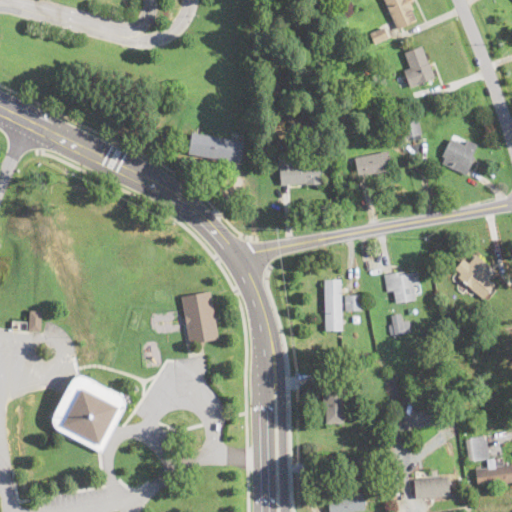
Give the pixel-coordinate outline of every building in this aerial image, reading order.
[(410,0),(414,9),(411,10),(416,20),(398,28),(385,0),(410,0)] [(298,30),(290,30),(290,23),(297,22),(298,30)] [(388,38),(374,44),(369,33),(383,27),(388,38)] [(411,87),(405,70),(411,67),(405,52),(422,45),(435,78),(411,87)] [(342,76),(335,85),(329,79),(335,71),(342,76)] [(281,97),(271,98),(271,87),(281,87),(281,97)] [(422,133),(405,137),(401,121),(418,117),(422,133)] [(241,162),(189,153),(193,132),(245,141),(241,162)] [(451,138),(465,145),(468,140),(478,145),(473,155),(475,157),(466,174),(443,163),(445,157),(442,155),(451,138)] [(416,147),(407,149),(405,143),(415,141),(416,147)] [(262,166),(262,148),(273,148),(273,165),(262,166)] [(419,155),(409,158),(408,152),(417,150),(419,155)] [(389,151),(393,175),(376,178),(375,173),(359,176),(357,163),(359,163),(358,156),(389,151)] [(302,152),(303,163),(319,162),(321,183),(307,184),(307,182),(281,184),(279,153),(302,152)] [(476,254),(490,266),(484,273),(488,276),(487,278),(494,284),(483,298),(457,277),(461,273),(455,268),(463,258),(468,263),(476,254)] [(404,270),(405,274),(417,272),(420,284),(414,285),(416,299),(397,302),(394,290),(388,291),(385,274),(404,270)] [(342,330),(325,331),(324,279),(341,279),(342,330)] [(191,343),(183,296),(211,291),(219,339),(191,343)] [(345,310),(344,295),(361,294),(362,309),(345,310)] [(41,330),(28,329),(29,309),(42,310),(41,330)] [(400,312),(401,319),(403,319),(404,321),(409,320),(411,331),(390,335),(388,324),(392,324),(390,314),(400,312)] [(452,320),(445,321),(444,313),(451,312),(452,320)] [(102,452),(56,427),(54,424),(53,420),(54,416),(71,381),(75,378),(77,376),(79,376),(84,376),(119,393),(124,399),(124,411),(102,452)] [(343,376),(344,386),(350,386),(350,394),(343,394),(344,422),(327,423),(327,405),(324,405),(324,395),(327,395),(326,376),(343,376)] [(483,430),(484,435),(485,435),(488,458),(466,461),(463,439),(469,438),(469,432),(483,430)] [(364,474),(340,475),(339,458),(364,456),(364,474)] [(494,458),(494,461),(503,460),(503,465),(511,464),(511,481),(488,485),(488,483),(477,484),(475,468),(487,467),(486,459),(494,458)] [(416,498),(415,479),(449,476),(450,495),(416,498)] [(351,511),(329,511),(327,498),(362,492),(365,510),(351,511)]
